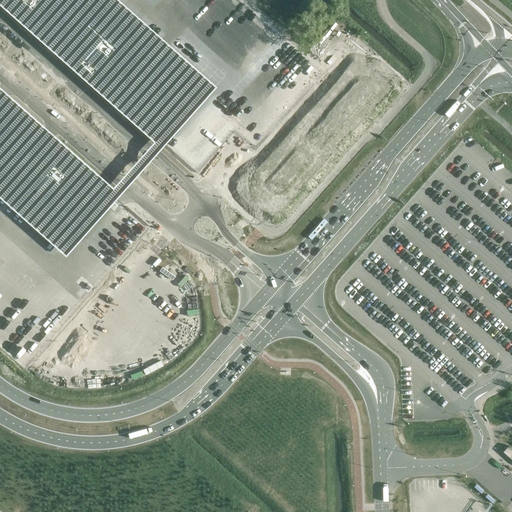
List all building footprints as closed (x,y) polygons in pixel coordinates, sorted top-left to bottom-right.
[(5,0),(36,27),(59,0),(5,0)] [(111,0),(82,35),(125,75),(155,41),(111,0)] [(81,55),(75,63),(109,92),(115,86),(81,55)] [(61,148),(30,183),(72,220),(103,184),(61,148)] [(511,448),(508,445),(503,452),(511,459),(511,448)]
